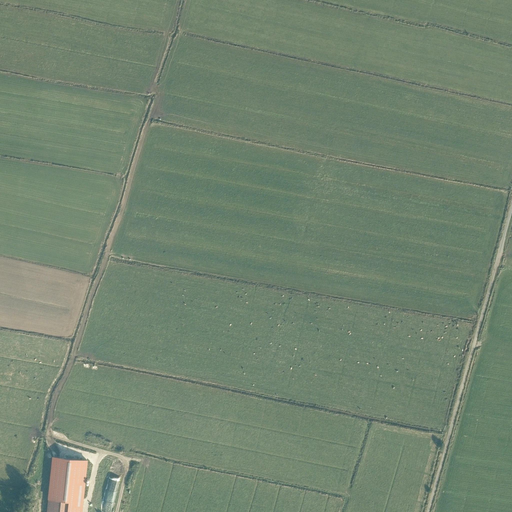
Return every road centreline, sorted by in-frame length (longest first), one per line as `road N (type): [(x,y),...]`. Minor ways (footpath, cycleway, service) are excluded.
road 1 (track): [(115,511),(128,459),(48,429),(159,99),(150,81)]
road 2 (unclassified): [(427,511),(511,204)]
